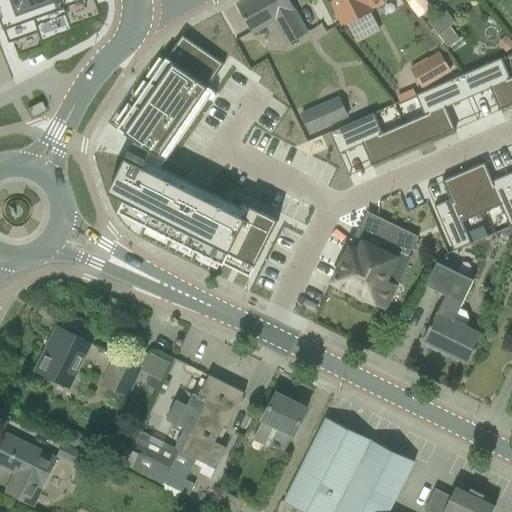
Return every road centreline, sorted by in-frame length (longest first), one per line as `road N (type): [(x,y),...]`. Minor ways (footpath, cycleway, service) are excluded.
road 1 (secondary): [(511,454),(268,337)]
road 2 (secondary): [(268,337),(57,234)]
road 3 (residential): [(332,207),(511,133)]
road 4 (secondary): [(40,172),(76,99),(124,43),(135,8)]
road 5 (residential): [(268,337),(332,207)]
road 6 (residential): [(332,207),(221,148)]
